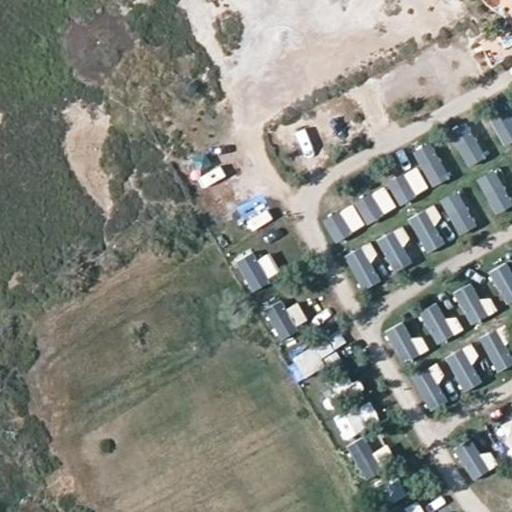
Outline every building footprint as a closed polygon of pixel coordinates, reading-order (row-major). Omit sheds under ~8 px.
[(431,91),(453,81),(441,55),(419,65),(431,91)] [(407,60),(381,76),(394,97),(421,81),(407,60)] [(350,98),(358,119),(382,110),(374,89),(350,98)] [(483,113),(503,147),(511,141),(511,120),(501,102),(483,113)] [(447,132),(466,168),(484,159),(466,123),(447,132)] [(288,125),(271,129),(276,149),(293,144),(288,125)] [(322,150),(317,129),(305,132),(311,153),(322,150)] [(410,152),(429,188),(448,178),(429,142),(410,152)] [(397,206),(427,191),(416,168),(385,182),(397,206)] [(497,170),(477,178),(491,215),(511,208),(497,170)] [(321,221),(333,243),(396,208),(384,186),(321,221)] [(459,190),(438,201),(457,236),(478,225),(459,190)] [(430,207),(407,217),(424,255),(447,245),(430,207)] [(389,271),(413,264),(401,228),(377,236),(389,271)] [(360,291),(382,281),(365,245),(343,255),(360,291)] [(252,251),(234,261),(250,291),(268,282),(252,251)] [(487,272),(506,308),(511,304),(511,277),(504,263),(487,272)] [(470,284),(452,294),(469,326),(487,317),(470,284)] [(307,323),(294,297),(264,313),(278,338),(307,323)] [(436,347),(454,337),(436,304),(418,314),(436,347)] [(401,323),(384,331),(402,368),(430,354),(420,335),(410,340),(401,323)] [(479,337),(495,374),(511,366),(511,359),(498,329),(479,337)] [(471,344),(444,357),(462,394),(482,384),(472,364),(479,361),(471,344)] [(315,356),(319,367),(343,359),(339,347),(315,356)] [(424,409),(447,401),(434,366),(412,374),(424,409)] [(321,388),(307,395),(320,419),(333,412),(321,388)] [(500,449),(511,443),(511,419),(509,415),(488,425),(500,449)] [(363,476),(394,468),(384,432),(354,439),(363,476)] [(452,450),(471,481),(490,470),(471,438),(452,450)] [(379,482),(384,498),(400,493),(395,477),(379,482)] [(390,511),(423,511),(417,499),(390,511)]
